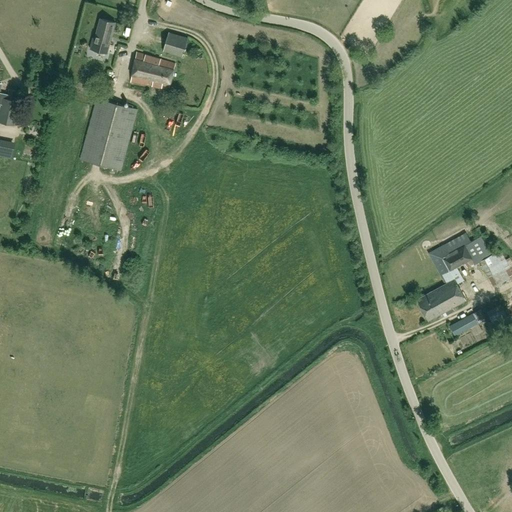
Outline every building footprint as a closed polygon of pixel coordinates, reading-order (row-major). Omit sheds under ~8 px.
[(107,53),(115,22),(100,18),(95,38),(93,38),(90,48),(107,53)] [(182,56),(187,38),(168,32),(163,50),(182,56)] [(169,89),(176,64),(141,53),(136,53),(131,82),(169,89)] [(14,100),(16,90),(9,89),(7,95),(0,93),(0,85),(1,83),(0,82),(0,104),(0,106),(0,122),(13,125),(18,101),(14,100)] [(121,170),(138,109),(97,98),(80,159),(121,170)] [(13,151),(0,148),(0,157),(11,159),(13,151)] [(466,300),(457,284),(464,280),(456,267),(463,263),(466,269),(481,261),(494,285),(511,275),(511,273),(510,270),(511,269),(511,261),(510,257),(505,260),(499,250),(491,254),(490,253),(495,250),(491,244),(488,246),(482,235),(471,242),(466,233),(429,254),(445,284),(417,299),(422,308),(429,321),(450,309),(452,311),(454,310),(453,307),(466,300)] [(511,324),(500,304),(488,310),(490,315),(489,316),(499,334),(511,326),(511,324)] [(483,330),(478,323),(473,313),(450,326),(456,336),(471,327),(475,335),(483,330)]
